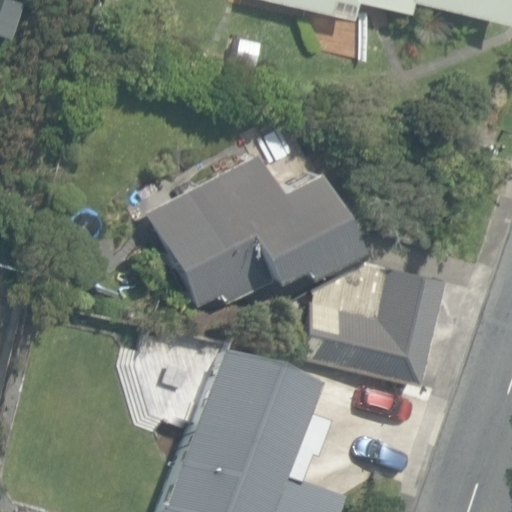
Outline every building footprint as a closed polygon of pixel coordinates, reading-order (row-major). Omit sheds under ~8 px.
[(403,0),(411,0),(497,19),(501,0),(269,0),(343,17),(346,0),(354,0),(401,11),(403,0)] [(227,58),(247,63),(253,40),(232,35),(227,58)] [(137,209),(186,300),(211,287),(217,298),(288,261),(295,273),(346,247),(304,167),(269,185),(251,149),(137,209)] [(292,356),(410,383),(434,277),(355,259),(308,285),(292,356)] [(148,511),(255,511),(275,461),(291,467),(316,403),(209,360),(184,425),(170,420),(164,436),(177,441),(148,511)]
